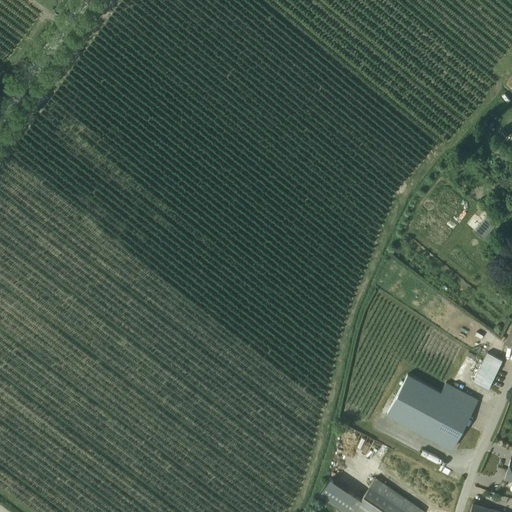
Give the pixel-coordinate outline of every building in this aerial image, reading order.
[(496,223),(486,215),(474,230),(483,238),(496,223)] [(502,360),(488,353),(474,382),(488,389),(502,360)] [(441,392),(408,374),(387,414),(451,448),(478,399),(446,382),(441,392)] [(376,477),(361,498),(331,477),(319,494),(345,511),(423,511),(424,510),(376,477)] [(502,511),(473,502),(469,511),(502,511)]
